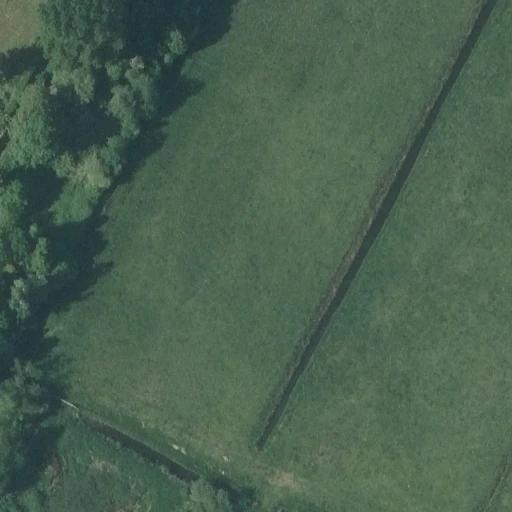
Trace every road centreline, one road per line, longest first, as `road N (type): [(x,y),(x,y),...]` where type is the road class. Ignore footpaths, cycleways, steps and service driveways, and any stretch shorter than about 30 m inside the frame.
road 1 (track): [(277,483),(88,384),(59,435),(61,511)]
road 2 (track): [(78,0),(0,153)]
